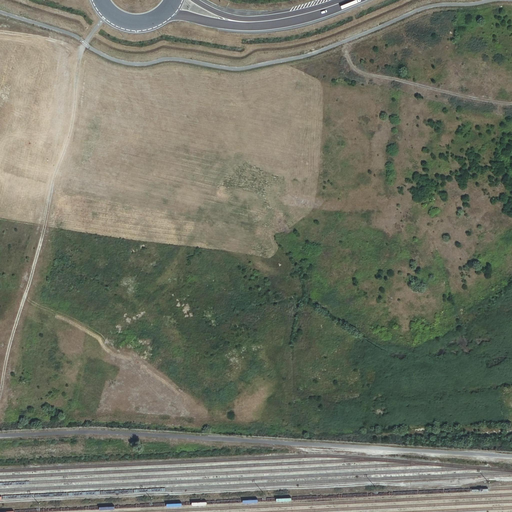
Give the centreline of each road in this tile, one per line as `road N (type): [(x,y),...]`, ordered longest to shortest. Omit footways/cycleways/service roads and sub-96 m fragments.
road 1 (track): [(0,395),(69,133),(79,58),(112,8)]
road 2 (track): [(511,104),(359,70),(342,42)]
road 3 (track): [(511,428),(337,437)]
road 4 (tertiary): [(224,20),(277,20),(347,0)]
